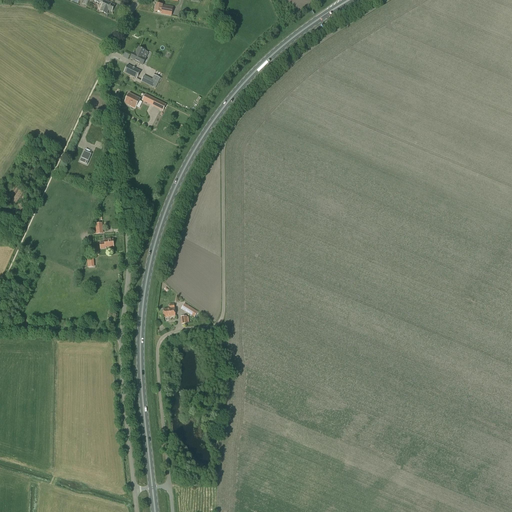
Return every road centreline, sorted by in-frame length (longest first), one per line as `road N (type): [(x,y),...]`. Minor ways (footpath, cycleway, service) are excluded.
road 1 (unclassified): [(169,487),(157,344),(222,317),(228,134),(299,59),(388,0)]
road 2 (primary): [(152,488),(139,351),(148,270),(169,203),(238,90),(294,36),(349,0)]
road 3 (unclassified): [(121,336),(130,258),(107,64),(118,30),(141,0)]
road 4 (unclassified): [(133,490),(121,336)]
road 5 (unclassified): [(121,336),(0,331)]
